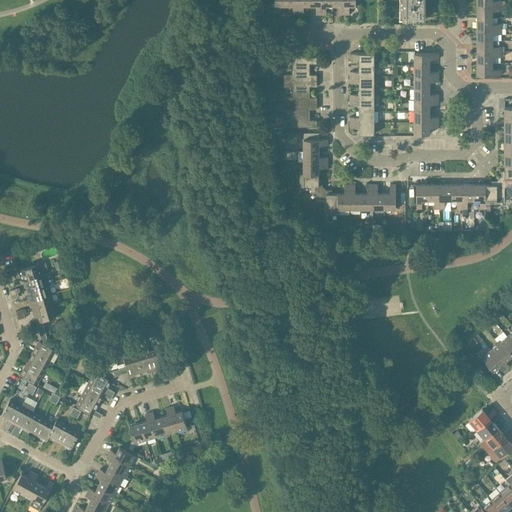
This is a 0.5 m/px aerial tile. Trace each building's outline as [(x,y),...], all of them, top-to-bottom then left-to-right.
[(281,5),(287,5),(287,0),(275,0),(275,14),(281,14),(281,5)] [(298,0),(287,0),(287,5),(293,5),(293,14),(298,14),(298,0)] [(304,5),(310,5),(309,0),(298,0),(298,14),(304,14),(304,5)] [(321,0),(309,0),(310,5),(316,5),(316,14),(321,14),(321,0)] [(332,0),(321,0),(321,14),(326,14),(326,5),(333,5),(332,0)] [(343,0),(332,0),(333,5),(339,5),(339,14),(344,14),(343,0)] [(355,0),(343,0),(344,14),(349,14),(349,5),(356,5),(355,0)] [(399,0),(400,18),(426,18),(425,0),(399,0)] [(502,5),(477,5),(477,17),(493,17),(493,10),(502,10),(502,5)] [(493,23),(493,17),(477,17),(477,28),(502,28),(502,23),(493,23)] [(477,28),(477,40),(493,40),(493,33),(501,33),(502,28),(477,28)] [(493,46),(493,40),(477,40),(477,51),(501,51),(501,46),(493,46)] [(477,51),(477,62),(493,62),(493,56),(501,56),(501,51),(477,51)] [(359,59),(359,65),(374,65),(374,53),(350,53),(350,59),(359,59)] [(414,65),(430,65),(430,58),(439,59),(439,53),(432,53),(414,53),(414,65)] [(291,63),(291,69),(310,69),(310,63),(317,63),(317,57),(284,57),(284,63),(291,63)] [(493,62),(477,62),(477,74),(501,74),(501,69),(493,69),(493,62)] [(374,76),(374,65),(359,65),(359,71),(350,71),(350,76),(374,76)] [(414,76),(432,76),(439,76),(439,71),(432,71),(430,71),(430,65),(414,65),(414,76)] [(310,74),(310,69),(291,69),(291,74),(284,74),(284,80),(317,80),(317,74),(310,74)] [(359,81),(359,87),(374,87),(374,76),(350,76),(350,81),(359,81)] [(414,87),(430,87),(430,81),(432,81),(439,81),(439,76),(432,76),(414,76),(414,87)] [(291,86),(291,91),(310,91),(310,86),(317,86),(317,80),(284,80),(284,86),(291,86)] [(374,99),(374,87),(359,87),(359,94),(350,94),(350,99),(374,99)] [(414,99),(432,99),(439,99),(439,94),(430,94),(430,87),(414,87),(414,99)] [(310,97),(310,91),(291,91),(291,97),(284,97),(284,103),(317,103),(317,97),(310,97)] [(359,104),(359,110),(374,110),(374,99),(350,99),(350,104),(359,104)] [(414,110),(430,110),(430,104),(439,104),(439,99),(432,99),(414,99),(414,110)] [(291,109),(291,114),(310,114),(310,109),(317,109),(317,103),(284,103),(284,109),(291,109)] [(374,122),(374,110),(359,110),(359,117),(350,116),(350,122),(374,122)] [(414,122),(432,122),(439,122),(439,116),(430,116),(430,110),(414,110),(414,122)] [(310,120),(310,114),(291,114),(291,120),(284,120),(284,126),(317,126),(317,120),(310,120)] [(374,122),(350,122),(350,127),(359,127),(359,134),(374,134),(374,122)] [(432,122),(414,122),(414,134),(430,134),(430,127),(439,127),(439,122),(432,122)] [(303,139),(304,151),(319,151),(319,144),(328,144),(328,139),(303,139)] [(319,157),(319,151),(304,151),(304,162),(328,162),(328,157),(319,157)] [(328,167),(328,162),(304,162),(304,173),(319,173),(319,167),(328,167)] [(501,171),(501,176),(499,178),(506,185),(508,184),(511,183),(511,164),(505,164),(505,171),(501,171)] [(317,194),(324,187),(322,185),(322,180),(319,180),(319,173),(304,173),(301,173),(301,185),(311,185),(311,193),(316,193),(317,194)] [(497,202),(505,202),(505,187),(506,185),(499,178),(497,180),(492,180),(492,184),(485,184),(485,208),(490,208),(490,202),(497,202)] [(339,208),(350,208),(350,184),(345,184),(345,193),(338,193),(338,208),(339,208)] [(355,184),(350,184),(350,208),(361,208),(361,193),(355,193),(355,184)] [(361,208),(373,208),(373,184),(367,184),(367,193),(361,193),(361,208)] [(384,208),(384,193),(378,193),(378,184),(373,184),(373,208),(384,208)] [(384,193),(384,208),(396,208),(396,184),(390,184),(390,193),(384,193)] [(428,199),(428,184),(416,184),(416,208),(422,208),(422,199),(428,199)] [(439,184),(428,184),(428,199),(434,199),(434,208),(439,208),(439,184)] [(451,199),(451,184),(439,184),(439,208),(451,208),(451,199)] [(462,184),(451,184),(451,199),(457,199),(457,208),(462,208),(462,184)] [(474,184),(462,184),(462,208),(468,208),(468,199),(474,199),(474,184)] [(485,184),(474,184),(474,199),(480,199),(480,208),(485,208),(485,184)] [(326,189),(324,187),(317,194),(319,196),(327,196),(327,211),(339,211),(339,208),(338,208),(338,193),(332,193),(332,189),(326,189)] [(22,280),(24,279),(43,273),(40,262),(18,269),(22,280)] [(45,272),(43,273),(24,279),(27,289),(48,283),(45,272)] [(27,289),(30,300),(51,293),(48,283),(27,289)] [(54,304),(51,293),(30,300),(33,310),(54,304)] [(58,314),(54,304),(33,310),(36,321),(42,319),(58,314)] [(499,339),(497,341),(511,356),(511,354),(511,341),(507,335),(501,341),(499,339)] [(33,351),(50,361),(56,349),(44,342),(39,340),(33,351)] [(496,344),(491,349),(507,368),(510,365),(506,360),(511,356),(497,341),(495,343),(496,344)] [(107,352),(111,356),(116,351),(113,347),(107,352)] [(136,351),(137,355),(142,373),(155,370),(149,351),(148,347),(136,351)] [(162,347),(149,351),(155,370),(167,366),(162,347)] [(503,371),(507,368),(491,349),(485,355),(483,353),(481,355),(494,370),(499,366),(503,371)] [(33,351),(27,362),(44,372),(50,361),(33,351)] [(137,355),(124,358),(127,366),(128,372),(130,377),(142,373),(137,355)] [(27,362),(21,374),(20,374),(37,383),(44,372),(27,362)] [(66,362),(64,368),(69,370),(72,365),(66,362)] [(95,370),(88,382),(105,391),(112,379),(107,377),(95,370)] [(88,382),(82,393),(99,402),(105,391),(88,382)] [(61,388),(66,391),(69,386),(64,383),(61,388)] [(76,404),(93,413),(93,414),(99,402),(82,393),(76,404)] [(22,405),(12,422),(23,428),(33,411),(38,402),(27,396),(22,405)] [(12,422),(22,405),(10,399),(1,416),(12,422)] [(174,405),(170,406),(177,430),(188,427),(186,421),(183,410),(176,412),(174,405)] [(69,414),(73,416),(77,408),(73,406),(69,414)] [(168,414),(161,416),(167,435),(170,435),(169,432),(177,430),(170,406),(166,408),(168,414)] [(77,418),(81,410),(77,408),(73,416),(77,418)] [(469,419),(477,428),(497,412),(494,409),(487,415),(482,408),(469,419)] [(44,417),(33,411),(23,428),(34,434),(44,417)] [(154,411),(149,413),(156,436),(164,434),(164,436),(167,435),(161,416),(155,418),(154,411)] [(477,428),(485,438),(498,427),(493,421),(499,415),(497,412),(477,428)] [(147,420),(141,422),(146,439),(156,436),(149,413),(145,414),(147,420)] [(44,417),(34,434),(46,441),(48,437),(48,436),(55,424),(54,423),(44,417)] [(59,442),(68,425),(57,419),(54,423),(55,424),(48,436),(48,437),(59,442)] [(146,439),(141,422),(130,425),(134,440),(132,440),(128,448),(133,450),(136,445),(135,442),(146,439)] [(68,425),(59,442),(70,449),(80,432),(68,425)] [(489,450),(511,430),(511,429),(510,427),(503,433),(498,427),(485,438),(481,441),(489,450)] [(453,433),(458,438),(461,435),(457,430),(453,433)] [(511,430),(489,450),(497,459),(511,446),(511,443),(508,439),(511,435),(511,430)] [(110,449),(108,453),(130,465),(135,455),(119,446),(116,452),(110,449)] [(110,464),(109,465),(127,475),(128,473),(126,471),(130,465),(108,453),(106,457),(112,460),(110,464)] [(2,459),(0,459),(0,478),(7,476),(8,479),(13,482),(16,477),(9,473),(6,474),(2,459)] [(125,478),(127,475),(109,465),(106,471),(100,468),(98,472),(119,483),(123,477),(125,478)] [(27,476),(22,473),(13,489),(23,494),(34,472),(31,470),(27,476)] [(38,475),(34,472),(23,494),(32,499),(41,483),(35,480),(38,475)] [(102,479),(98,484),(116,494),(118,491),(116,490),(119,483),(98,472),(96,476),(102,479)] [(46,486),(41,483),(32,499),(29,504),(39,509),(54,483),(49,481),(46,486)] [(54,483),(48,494),(53,497),(59,486),(54,483)] [(511,486),(510,483),(501,491),(511,504),(511,503),(511,486)] [(90,487),(88,491),(109,502),(113,496),(115,497),(116,494),(98,484),(95,490),(90,487)] [(109,502),(88,491),(85,495),(91,498),(88,503),(104,511),(106,511),(107,510),(105,509),(109,502)] [(511,504),(501,491),(492,499),(502,511),(507,511),(505,509),(511,504)] [(502,511),(492,499),(483,507),(486,511),(502,511)] [(79,506),(77,510),(81,511),(104,511),(88,503),(85,509),(79,506)] [(480,503),(470,511),(471,511),(486,511),(483,507),(480,503)]
